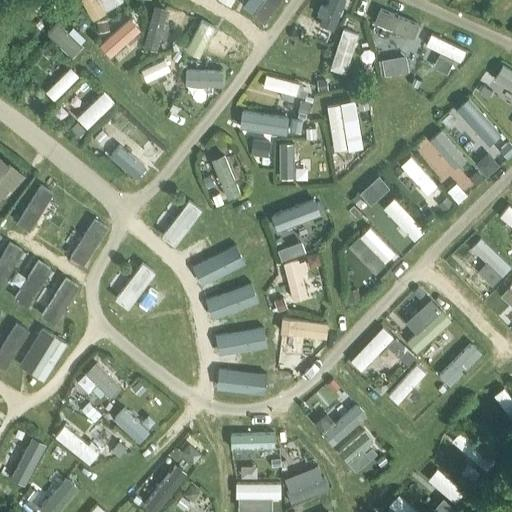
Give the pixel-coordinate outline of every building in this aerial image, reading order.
[(227,0),(243,9),(247,0),(227,0)] [(329,0),(329,3),(325,3),(319,34),(336,37),(343,0),(329,0)] [(144,43),(161,49),(170,22),(177,25),(182,10),(157,2),(144,43)] [(381,5),(375,20),(415,35),(421,21),(381,5)] [(112,55),(143,27),(132,14),(101,43),(112,55)] [(106,19),(96,21),(98,31),(108,29),(106,19)] [(344,25),(332,65),(349,70),(361,31),(344,25)] [(299,30),(290,30),(291,39),(300,39),(299,30)] [(425,44),(438,48),(443,34),(430,30),(425,44)] [(181,40),(172,41),(173,50),(182,49),(181,40)] [(48,45),(41,51),(47,57),(54,51),(48,45)] [(310,45),(306,65),(319,67),(323,47),(310,45)] [(167,56),(142,66),(147,78),(172,68),(167,56)] [(494,77),(511,87),(511,65),(504,61),(494,77)] [(208,105),(233,73),(220,63),(204,84),(206,85),(197,97),(208,105)] [(56,98),(81,73),(72,64),(46,89),(56,98)] [(325,79),(316,80),(317,89),(326,88),(325,79)] [(483,85),(478,92),(488,98),(492,90),(483,85)] [(106,88),(78,115),(88,126),(117,100),(106,88)] [(457,106),(490,143),(503,131),(470,94),(457,106)] [(367,98),(357,99),(358,109),(369,107),(367,98)] [(300,99),(297,111),(306,113),(309,101),(300,99)] [(333,147),(349,146),(346,101),(330,102),(333,147)] [(291,117),(289,129),(300,130),(302,119),(291,117)] [(76,121),(67,130),(75,138),(84,129),(76,121)] [(315,127),(305,127),(305,137),(315,137),(315,127)] [(456,166),(468,155),(442,127),(430,137),(456,166)] [(101,129),(94,136),(101,143),(108,136),(101,129)] [(255,135),(252,151),(270,155),(273,138),(255,135)] [(279,140),(280,175),(297,174),(296,140),(279,140)] [(511,143),(509,141),(500,149),(507,157),(511,152),(511,143)] [(121,142),(112,153),(139,177),(149,166),(121,142)] [(0,203),(27,173),(2,150),(0,151),(0,203)] [(229,196),(243,190),(227,150),(213,156),(229,196)] [(491,150),(477,160),(488,174),(502,163),(491,150)] [(426,192),(438,185),(415,152),(404,160),(426,192)] [(477,170),(469,177),(475,184),(483,178),(477,170)] [(210,173),(202,177),(206,186),(214,183),(210,173)] [(11,214),(25,225),(54,189),(40,179),(11,214)] [(450,187),(459,200),(468,193),(459,180),(450,187)] [(219,191),(211,195),(215,204),(223,201),(219,191)] [(317,194),(271,212),(278,229),(324,211),(317,194)] [(356,194),(352,199),(358,205),(363,201),(356,194)] [(369,221),(355,235),(380,259),(394,245),(369,221)] [(0,235),(0,261),(12,244),(0,235)] [(288,244),(277,249),(281,259),(292,255),(288,244)] [(317,252),(306,255),(309,266),(320,263),(317,252)] [(237,253),(208,262),(221,303),(249,294),(237,253)] [(453,254),(443,266),(477,293),(487,281),(453,254)] [(285,260),(294,298),(315,293),(305,255),(285,260)] [(43,315),(62,278),(36,265),(18,302),(43,315)] [(418,286),(413,290),(418,297),(424,292),(418,286)] [(283,297),(274,301),(277,311),(286,308),(283,297)] [(0,334),(12,316),(0,307),(0,334)] [(260,367),(262,325),(232,323),(230,365),(260,367)] [(48,378),(68,337),(41,324),(21,365),(48,378)] [(365,369),(383,345),(404,362),(414,350),(380,324),(353,359),(365,369)] [(318,328),(279,340),(283,352),(322,340),(318,328)] [(106,396),(99,402),(104,408),(126,388),(99,357),(84,370),(106,396)] [(138,381),(132,387),(138,394),(145,387),(138,381)] [(511,392),(506,384),(496,391),(511,413),(511,392)] [(335,441),(367,415),(351,394),(318,420),(335,441)] [(88,402),(80,409),(88,417),(96,409),(88,402)] [(139,440),(152,428),(128,403),(115,415),(139,440)] [(66,421),(56,433),(91,464),(102,452),(66,421)] [(357,469),(373,454),(368,449),(379,440),(366,426),(340,449),(357,469)] [(452,439),(489,467),(498,455),(461,427),(452,439)] [(17,468),(30,474),(47,440),(34,433),(17,468)] [(117,440),(110,449),(118,455),(125,446),(117,440)] [(150,497),(146,502),(157,511),(190,470),(169,453),(140,489),(150,497)] [(381,454),(375,460),(380,466),(386,461),(381,454)] [(429,477),(457,501),(467,489),(439,465),(429,477)] [(282,480),(238,480),(238,508),(274,508),(274,494),(283,494),(282,480)] [(29,486),(23,494),(30,500),(36,491),(29,486)] [(383,511),(420,511),(403,492),(382,511),(383,511)] [(112,511),(113,511),(104,502),(92,511),(112,511)]
